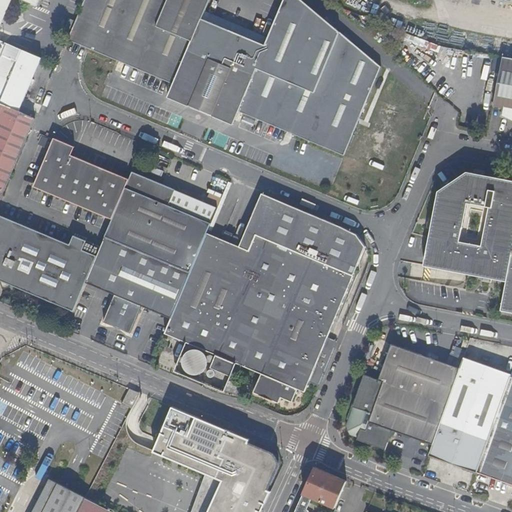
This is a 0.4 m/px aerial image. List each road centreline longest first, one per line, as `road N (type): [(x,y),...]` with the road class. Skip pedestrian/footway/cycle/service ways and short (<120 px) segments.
road 1 (unclassified): [(396,235),(62,93)]
road 2 (unclassified): [(0,321),(309,454)]
road 3 (unclassified): [(309,454),(472,511)]
road 4 (unclassified): [(309,454),(374,295)]
road 5 (unknown): [(44,130),(23,171),(25,197),(91,231)]
road 6 (unclassified): [(374,295),(511,333)]
road 7 (unknown): [(155,388),(134,447),(147,511)]
